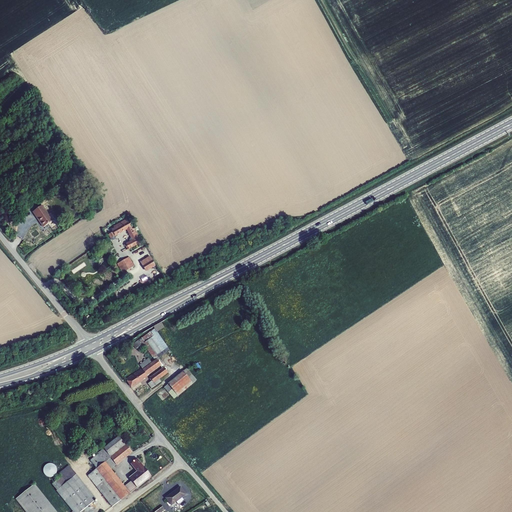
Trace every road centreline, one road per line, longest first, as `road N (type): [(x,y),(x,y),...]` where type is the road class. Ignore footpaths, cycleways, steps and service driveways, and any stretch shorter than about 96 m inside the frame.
road 1 (secondary): [(276,248),(511,123)]
road 2 (secondary): [(276,248),(87,342)]
road 3 (secondary): [(94,350),(276,248)]
road 4 (unclassified): [(182,461),(94,350)]
road 5 (track): [(321,0),(389,120)]
road 6 (residential): [(87,342),(0,235)]
